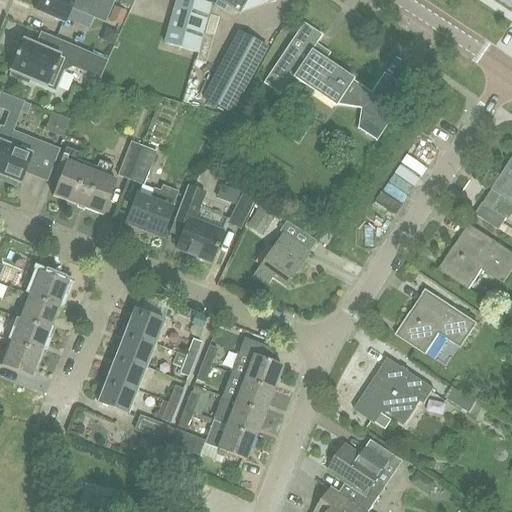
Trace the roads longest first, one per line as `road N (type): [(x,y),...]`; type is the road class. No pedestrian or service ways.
road 1 (residential): [(325,341),(510,74)]
road 2 (residential): [(325,341),(122,264)]
road 3 (residential): [(263,511),(325,341)]
road 4 (residential): [(61,408),(122,264)]
road 5 (secondary): [(510,74),(402,0)]
road 6 (residential): [(122,264),(0,217)]
